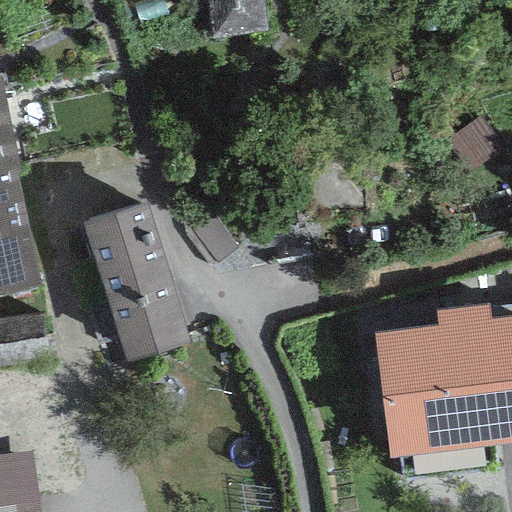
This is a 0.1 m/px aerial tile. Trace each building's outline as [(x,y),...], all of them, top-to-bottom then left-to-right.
[(206,0),(210,40),(266,31),(263,0),(206,0)] [(0,186),(21,181),(0,84),(0,186)] [(0,296),(44,287),(21,181),(0,186),(0,296)] [(148,201),(81,222),(125,364),(192,344),(148,201)] [(373,333),(389,459),(511,443),(511,317),(490,320),(488,309),(488,304),(436,310),(438,325),(373,333)] [(511,306),(488,309),(490,320),(511,317),(511,306)] [(40,315),(0,320),(0,365),(46,358),(40,315)] [(0,511),(51,511),(48,448),(0,450),(0,511)]
